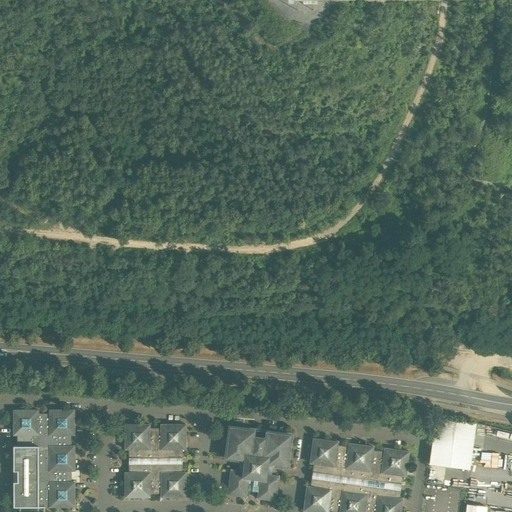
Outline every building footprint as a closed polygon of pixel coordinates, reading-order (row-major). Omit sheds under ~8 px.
[(39,410),(14,410),(14,435),(18,435),(18,446),(14,446),(14,471),(19,471),(19,482),(14,482),(14,507),(21,507),(45,507),(45,506),(50,507),(75,507),(75,482),(71,482),(71,471),(75,471),(75,446),(71,446),(71,435),(75,435),(75,410),(50,410),(50,414),(39,414),(39,410)] [(475,424),(437,418),(437,419),(436,418),(430,464),(431,464),(469,469),(475,424)] [(161,428),(150,428),(150,425),(125,424),(125,449),(129,449),(129,472),(125,472),(125,497),(150,497),(150,494),(161,494),(161,497),(186,498),(186,473),(182,473),(182,450),(186,450),(186,425),(161,425),(161,428)] [(245,461),(243,472),(231,470),(227,495),(246,497),(247,486),(259,487),(257,499),(276,501),(279,477),(267,475),(268,464),(287,466),(291,436),(266,432),(265,439),(254,437),(255,431),(231,428),(227,458),(245,461)] [(338,442),(313,439),(310,463),(314,464),(311,487),(307,486),(303,511),(309,511),(328,511),(329,511),(338,511),(401,511),(403,499),(399,499),(402,476),(406,477),(409,452),(384,449),(384,453),(373,451),(374,447),(349,444),(349,448),(338,446),(338,442)] [(508,504),(510,482),(470,478),(468,499),(508,504)] [(467,503),(465,511),(486,511),(488,506),(467,503)]
